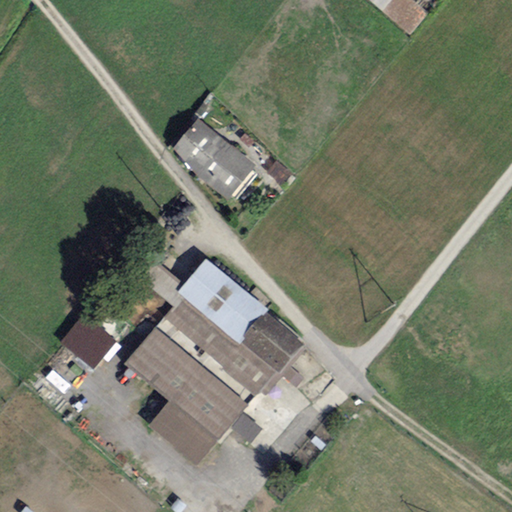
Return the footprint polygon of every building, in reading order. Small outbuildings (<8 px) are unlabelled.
[(428,13),(412,0),(367,0),(410,35),(428,13)] [(256,167),(197,119),(171,151),(229,199),(256,167)] [(177,292),(183,285),(150,256),(134,274),(173,307),(182,297),(177,292)] [(267,311),(206,259),(183,285),(177,292),(182,297),(173,307),(163,319),(255,397),(259,392),(277,372),(278,373),(301,347),(303,344),(266,313),(267,311)] [(116,343),(82,315),(59,343),(93,371),(116,343)] [(248,406),(154,328),(123,365),(170,400),(148,426),(196,467),(248,406)] [(305,351),(301,347),(278,373),(277,372),(259,392),(266,397),(284,377),(297,389),(304,381),(290,368),(305,351)]
